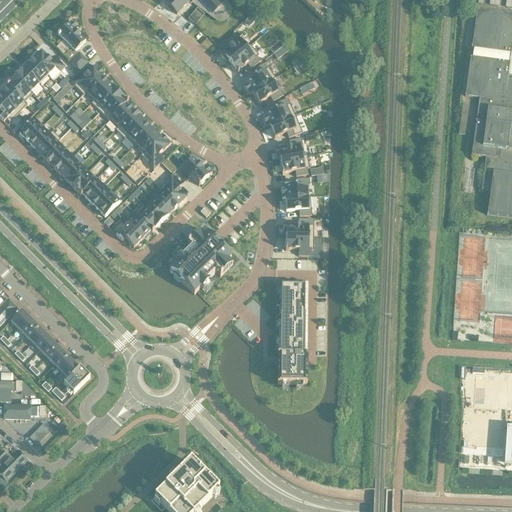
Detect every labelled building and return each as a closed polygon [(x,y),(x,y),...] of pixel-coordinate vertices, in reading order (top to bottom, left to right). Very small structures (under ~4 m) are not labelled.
[(167,0),(164,4),(177,16),(177,15),(191,2),(188,0),(167,0)] [(188,0),(191,2),(216,21),(218,22),(220,22),(222,22),(224,21),(228,17),(230,15),(230,13),(231,13),(231,12),(231,11),(230,10),(230,9),(230,8),(229,8),(229,7),(225,4),(228,0),(227,0),(188,0)] [(197,9),(188,20),(195,25),(204,15),(197,9)] [(478,99),(478,103),(471,157),(485,159),(481,191),(490,193),(487,216),(511,219),(511,16),(476,11),(471,50),(468,50),(467,58),(470,59),(465,98),(478,99)] [(71,23),(57,37),(59,38),(60,38),(75,53),(85,43),(75,33),(78,31),(71,23)] [(231,47),(219,57),(225,64),(227,63),(229,65),(249,48),(237,34),(227,43),(231,47)] [(249,48),(229,65),(230,67),(230,68),(231,69),(232,70),(233,71),(234,72),(235,73),(238,75),(238,74),(247,66),(251,71),(261,63),(257,58),(259,57),(250,47),(249,48)] [(41,53),(32,62),(48,77),(56,69),(60,73),(65,69),(54,58),(50,62),(41,53)] [(79,55),(69,65),(78,74),(88,64),(79,55)] [(32,62),(24,70),(39,86),(48,77),(32,62)] [(256,78),(242,86),(249,97),(252,95),(271,83),(275,80),(268,70),(266,71),(263,66),(252,73),(256,78)] [(80,74),(69,85),(73,89),(74,88),(83,97),(85,96),(85,95),(102,78),(102,79),(104,76),(95,67),(84,79),(80,74)] [(24,70),(15,79),(31,94),(39,86),(24,70)] [(102,78),(85,95),(85,96),(93,104),(110,87),(102,79),(102,78)] [(15,79),(6,88),(8,89),(8,88),(24,104),(33,96),(31,94),(15,79)] [(66,79),(58,87),(62,91),(71,83),(66,79)] [(271,83),(252,95),(258,106),(269,99),(273,104),(283,97),(280,91),(278,93),(271,83)] [(312,84),(305,88),(308,94),(315,90),(312,84)] [(93,104),(91,105),(100,114),(119,95),(110,87),(93,104)] [(8,89),(0,96),(0,97),(18,116),(19,116),(27,107),(24,104),(8,88),(8,89)] [(53,92),(49,96),(53,100),(62,92),(60,90),(56,94),(53,92)] [(54,101),(53,102),(57,106),(65,98),(61,93),(53,100),(54,101)] [(119,95),(100,114),(109,123),(109,122),(126,105),(128,104),(119,95)] [(0,97),(0,120),(3,124),(6,121),(9,125),(18,116),(0,97)] [(276,111),(261,118),(266,129),(269,128),(295,117),(288,100),(274,106),(276,111)] [(126,105),(109,122),(109,123),(117,130),(117,131),(134,114),(126,105)] [(73,116),(70,119),(74,123),(77,120),(79,118),(75,114),(73,116)] [(117,130),(115,132),(124,141),(126,140),(126,139),(143,122),(134,114),(117,131),(117,130)] [(295,117),(269,128),(274,140),(286,135),(288,140),(302,134),(295,117)] [(34,121),(19,135),(26,142),(26,143),(27,144),(42,129),(34,121)] [(124,141),(121,145),(128,152),(134,147),(134,148),(136,147),(136,146),(151,131),(143,122),(126,139),(126,140),(124,141)] [(42,129),(27,144),(28,145),(34,151),(49,136),(42,129)] [(151,131),(136,146),(136,147),(144,154),(144,155),(160,139),(159,139),(151,131)] [(49,136),(34,151),(42,159),(57,144),(57,145),(61,141),(52,133),(49,136)] [(144,154),(140,158),(150,167),(149,168),(153,172),(164,161),(159,157),(171,146),(162,137),(159,139),(160,139),(144,155),(144,154)] [(97,140),(94,143),(99,148),(102,145),(97,140)] [(290,149),(275,152),(277,161),(279,161),(279,163),(304,158),(301,140),(289,143),(290,149)] [(57,144),(42,159),(50,166),(64,152),(57,145),(57,144)] [(64,152),(50,166),(57,174),(72,160),(64,152)] [(280,166),(279,166),(279,167),(279,169),(280,170),(280,172),(281,173),(282,176),(283,176),(283,175),(295,173),(296,179),(308,177),(307,171),(309,170),(307,157),(304,158),(279,163),(280,166)] [(72,160),(57,174),(65,182),(80,167),(72,160)] [(166,160),(161,165),(165,169),(170,164),(166,160)] [(192,160),(178,174),(187,183),(191,179),(198,186),(197,186),(199,188),(212,174),(205,167),(202,170),(192,160)] [(80,167),(65,182),(73,189),(87,175),(80,167)] [(87,175),(73,189),(81,198),(82,197),(81,197),(82,196),(81,196),(96,181),(96,182),(97,181),(89,173),(87,175)] [(168,181),(159,190),(162,193),(178,208),(187,200),(177,190),(182,186),(171,176),(167,180),(168,181)] [(328,176),(316,178),(317,185),(327,184),(329,184),(329,176),(328,176)] [(297,187),(281,188),(282,201),(285,201),(308,199),(307,187),(309,187),(309,180),(296,181),(297,187)] [(96,181),(81,196),(82,196),(89,203),(104,189),(103,189),(96,182),(96,181)] [(104,189),(89,203),(97,211),(113,195),(105,187),(103,189),(104,189)] [(138,191),(132,196),(135,199),(140,194),(138,191)] [(154,201),(169,217),(178,208),(162,193),(154,201)] [(113,195),(97,211),(105,219),(121,203),(113,195)] [(308,199),(285,201),(286,213),(299,212),(299,218),(312,217),(310,198),(308,199)] [(144,208),(161,225),(169,217),(154,201),(152,199),(144,208)] [(142,206),(133,215),(133,216),(134,215),(151,232),(151,233),(152,234),(161,225),(144,208),(142,206)] [(204,209),(200,214),(206,219),(210,215),(204,209)] [(133,216),(125,224),(127,226),(127,225),(143,241),(151,233),(151,232),(134,215),(133,216)] [(298,227),(283,227),(283,236),(285,236),(285,239),(313,240),(314,221),(299,221),(298,227)] [(127,226),(115,237),(122,244),(125,241),(134,250),(143,241),(127,225),(127,226)] [(172,269),(169,271),(174,277),(173,278),(178,284),(180,282),(185,288),(186,287),(194,296),(200,289),(202,291),(202,290),(203,290),(201,289),(207,283),(209,284),(208,282),(216,274),(219,277),(220,278),(232,266),(228,262),(231,259),(222,251),(223,250),(218,245),(219,244),(213,238),(212,239),(207,234),(204,237),(199,233),(187,245),(188,246),(191,249),(183,257),(182,256),(181,256),(181,257),(183,258),(177,264),(175,263),(176,265),(172,269)] [(284,244),(284,246),(284,248),(285,249),(285,252),(287,252),(298,252),(298,258),(311,258),(311,252),(313,252),(313,240),(285,239),(285,241),(284,243),(284,244)] [(277,356),(277,358),(278,358),(277,385),(277,386),(282,386),(288,386),(296,386),(303,386),(307,386),(307,385),(307,358),(307,357),(304,357),(304,287),(302,287),(302,282),(284,282),(284,287),(282,287),(281,287),(281,291),(280,357),(279,357),(278,357),(278,356),(277,356)] [(8,300),(0,308),(0,327),(18,309),(8,300)] [(18,331),(29,320),(22,312),(11,323),(18,331)] [(25,338),(36,327),(29,320),(18,331),(25,338)] [(33,345),(44,334),(36,327),(25,338),(33,345)] [(40,352),(51,341),(44,334),(33,345),(40,352)] [(47,360),(58,349),(51,341),(40,352),(47,360)] [(54,367),(65,356),(58,349),(47,360),(54,367)] [(61,374),(72,363),(65,356),(54,367),(61,374)] [(68,381),(79,370),(72,363),(61,374),(68,381)] [(73,396),(90,379),(80,369),(79,370),(68,381),(63,386),(73,396)] [(35,397),(21,383),(21,394),(21,398),(35,397)] [(38,408),(30,408),(30,418),(38,418),(38,409),(38,408)] [(5,410),(5,422),(30,422),(30,410),(5,410)] [(0,477),(8,485),(28,465),(17,454),(0,471),(0,477)] [(190,463),(154,499),(165,509),(167,511),(197,511),(218,492),(190,463)]
